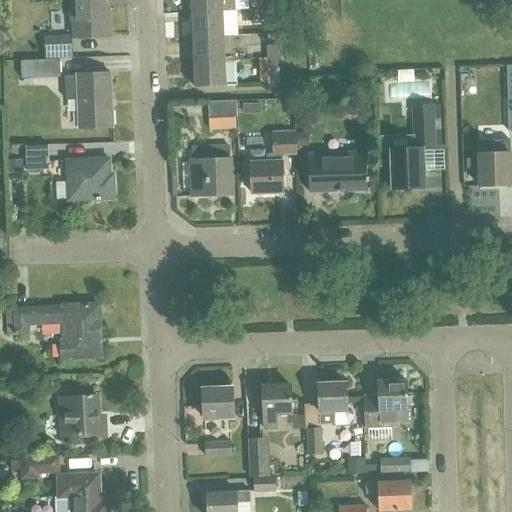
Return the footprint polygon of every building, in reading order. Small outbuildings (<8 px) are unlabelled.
[(73,0),(75,37),(109,36),(108,6),(104,6),(103,0),(73,0)] [(191,0),(192,12),(222,11),(234,10),(250,10),(249,0),(191,0)] [(264,0),(265,9),(276,9),(275,0),(264,0)] [(276,9),(265,9),(266,21),(276,21),(276,9)] [(223,36),(222,11),(192,12),(193,37),(223,36)] [(224,61),(223,36),(193,37),(194,62),(224,61)] [(72,58),(71,51),(71,37),(45,38),(46,52),(46,59),(72,58)] [(267,59),(278,58),(277,47),(267,48),(267,59)] [(258,80),(260,56),(251,55),(249,79),(258,80)] [(278,58),(267,59),(268,70),(278,70),(278,58)] [(61,59),(32,60),(22,60),(23,80),(62,78),(61,59)] [(224,61),(194,62),(195,87),(225,86),(236,85),(235,61),(224,62),(224,61)] [(389,68),(389,81),(405,80),(405,68),(389,68)] [(79,129),(113,127),(110,72),(77,74),(77,76),(65,76),(66,99),(78,98),(79,129)] [(236,101),(209,102),(210,129),(236,128),(236,117),(236,101)] [(261,103),(245,103),(245,114),(261,114),(261,103)] [(413,149),(392,150),(394,189),(425,188),(424,150),(437,149),(435,104),(412,105),(413,149)] [(281,154),(296,153),(296,146),(296,145),(295,134),(295,132),(273,133),(274,153),(268,154),(268,161),(252,162),(253,194),(283,193),(281,154)] [(305,133),(295,134),(296,145),(296,146),(306,145),(305,133)] [(509,141),(478,142),(478,156),(479,187),(511,186),(509,145),(509,141)] [(27,159),(28,172),(50,171),(49,146),(27,147),(27,159)] [(191,161),(183,162),(184,188),(192,188),(193,197),(232,196),(231,159),(231,148),(191,149),(191,161)] [(310,192),(368,190),(366,153),(309,155),(310,192)] [(7,160),(8,173),(10,173),(22,172),(21,159),(7,160)] [(69,181),(57,181),(58,199),(70,199),(70,201),(115,199),(114,181),(111,181),(110,159),(68,161),(69,181)] [(233,172),(233,191),(242,191),(242,171),(233,172)] [(64,308),(29,309),(15,310),(16,336),(30,335),(30,326),(65,325),(65,343),(61,343),(61,359),(96,358),(95,337),(101,337),(100,305),(64,307),(64,308)] [(379,382),(379,394),(362,395),(364,427),(397,426),(396,423),(409,423),(407,381),(379,382)] [(353,412),(349,412),(348,384),(319,385),(320,413),(320,425),(335,424),(336,427),(353,426),(353,412)] [(276,415),(292,415),(291,386),(263,387),(265,429),(277,429),(276,415)] [(205,420),(234,419),(233,389),(204,390),(205,420)] [(98,399),(61,400),(63,438),(106,436),(105,422),(99,422),(98,399)] [(298,418),(309,416),(307,400),(295,402),(298,418)] [(322,429),(309,429),(309,455),(322,455),(322,429)] [(271,477),(268,440),(248,442),(251,478),(271,477)] [(206,457),(232,456),(232,442),(206,443),(206,457)] [(32,474),(61,473),(60,458),(22,459),(22,479),(32,478),(32,474)] [(383,475),(411,474),(410,460),(382,461),(382,464),(383,475)] [(365,465),(365,461),(349,461),(350,476),(366,476),(365,465)] [(382,464),(365,465),(366,476),(383,475),(382,464)] [(60,477),(61,499),(55,499),(55,511),(108,511),(109,503),(101,504),(100,475),(60,477)] [(255,493),(277,493),(277,479),(255,480),(255,493)] [(380,511),(384,511),(412,511),(411,483),(367,484),(367,496),(380,495),(380,511)] [(238,492),(208,494),(208,511),(238,511),(238,503),(251,503),(250,492),(238,492)] [(299,507),(308,507),(308,493),(299,493),(299,507)] [(42,494),(26,496),(28,511),(44,509),(42,494)]
